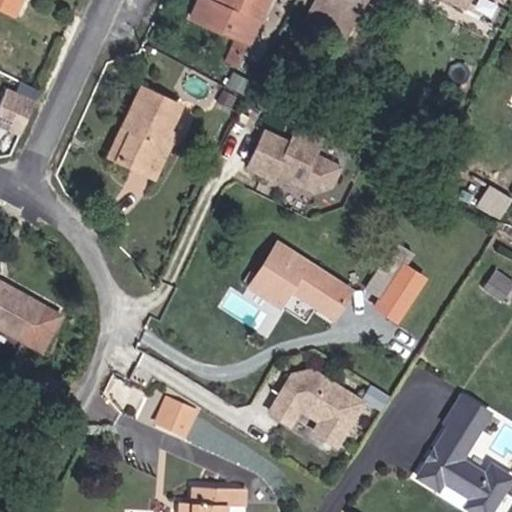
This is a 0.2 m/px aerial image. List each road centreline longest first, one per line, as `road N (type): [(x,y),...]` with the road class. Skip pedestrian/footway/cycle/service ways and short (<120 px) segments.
road 1 (residential): [(10,194),(77,231),(116,342),(15,511)]
road 2 (residential): [(112,0),(10,194)]
